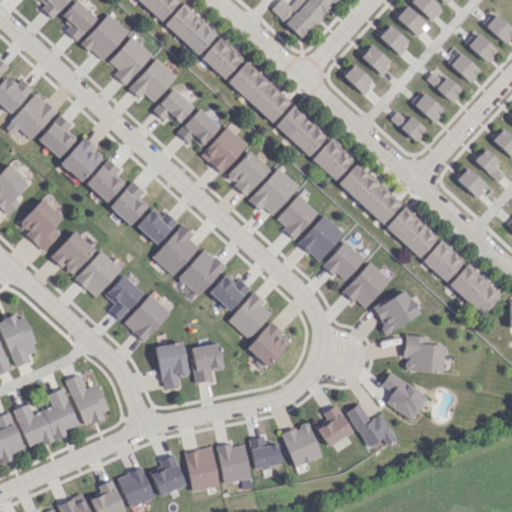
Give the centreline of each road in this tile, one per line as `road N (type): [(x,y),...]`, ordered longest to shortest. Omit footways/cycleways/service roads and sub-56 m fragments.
road 1 (residential): [(0,490),(143,426),(281,397),(308,370),(319,337),(302,295),(0,16)]
road 2 (residential): [(216,0),(511,266)]
road 3 (residential): [(143,426),(114,363),(0,266)]
road 4 (residential): [(412,178),(511,68)]
